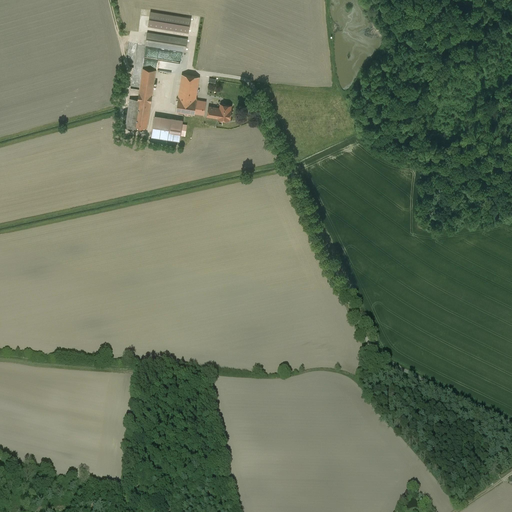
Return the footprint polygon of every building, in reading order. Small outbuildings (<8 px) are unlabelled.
[(191,18),(151,12),(148,26),(188,32),(191,18)] [(187,39),(147,33),(145,45),(185,51),(187,39)] [(155,70),(143,68),(139,93),(138,99),(130,98),(125,127),(136,128),(136,125),(147,127),(151,102),(152,95),(155,70)] [(199,77),(182,74),(176,111),(194,114),(196,100),(196,98),(199,77)] [(205,102),(196,100),(194,112),(203,114),(205,102)] [(225,104),(225,105),(221,104),(220,108),(209,106),(208,115),(218,117),(218,118),(228,119),(229,118),(230,118),(231,110),(230,110),(231,105),(225,104)] [(183,120),(155,116),(152,136),(180,140),(180,135),(182,124),(183,120)]
